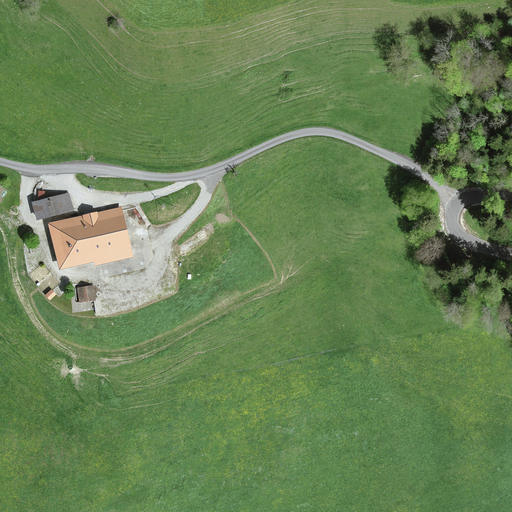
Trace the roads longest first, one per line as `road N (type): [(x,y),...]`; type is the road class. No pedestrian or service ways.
road 1 (track): [(511,37),(308,108),(275,125),(247,154)]
road 2 (tertiary): [(511,254),(469,241),(451,219),(462,198),(511,193)]
